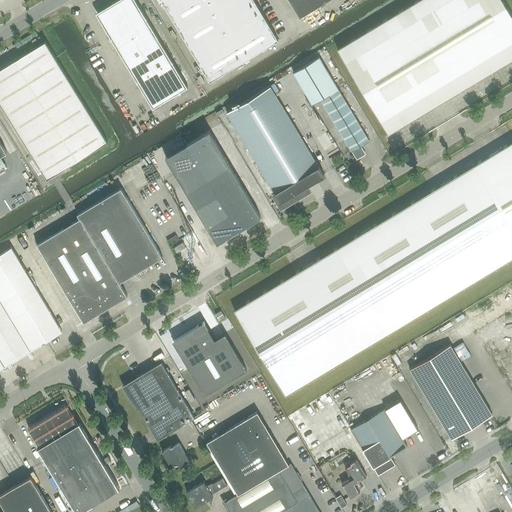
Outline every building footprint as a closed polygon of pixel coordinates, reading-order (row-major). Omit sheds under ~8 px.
[(116,0),(96,12),(153,107),(187,86),(135,0),(116,0)] [(160,0),(161,0),(210,80),(278,38),(254,0),(159,0),(160,0)] [(289,0),(300,17),(327,0),(289,0)] [(418,0),(338,48),(389,133),(511,58),(511,16),(502,0),(418,0)] [(0,68),(0,101),(47,178),(107,141),(45,41),(0,68)] [(313,104),(321,99),(357,159),(364,155),(365,152),(361,146),(369,141),(319,56),(293,72),(313,104)] [(244,140),(275,192),(274,193),(282,206),(309,189),(307,186),(325,175),(319,165),(318,166),(287,114),(271,86),(227,112),(244,140)] [(209,130),(166,156),(217,243),(261,217),(209,130)] [(511,258),(511,141),(337,247),(320,257),(296,272),(234,309),(286,395),(380,338),(389,333),(511,258)] [(80,218),(37,244),(84,322),(128,295),(120,282),(162,256),(121,187),(77,214),(80,218)] [(183,242),(174,247),(177,252),(186,247),(183,242)] [(11,247),(0,253),(0,368),(62,331),(11,247)] [(511,294),(480,313),(511,367),(511,294)] [(68,313),(73,324),(80,320),(75,310),(68,313)] [(219,320),(225,317),(221,310),(215,314),(219,320)] [(208,323),(177,341),(183,351),(180,353),(206,397),(248,372),(227,335),(218,341),(208,323)] [(451,438),(492,413),(450,344),(409,369),(451,438)] [(501,352),(491,357),(493,362),(503,357),(501,352)] [(158,439),(195,417),(162,361),(123,385),(136,408),(138,407),(158,439)] [(400,399),(385,408),(402,438),(418,429),(400,399)] [(40,446),(37,447),(76,511),(80,511),(120,488),(80,421),(77,423),(65,404),(28,426),(40,446)] [(350,429),(373,467),(378,475),(395,464),(390,455),(407,445),(385,408),(350,429)] [(231,511),(320,511),(298,475),(259,410),(206,442),(212,450),(210,451),(234,492),(236,492),(238,494),(225,502),(231,511)] [(180,467),(190,461),(179,442),(173,446),(172,445),(162,451),(169,462),(171,461),(172,463),(174,465),(176,466),(179,465),(180,467)] [(358,480),(366,475),(356,459),(348,464),(349,465),(343,469),(347,475),(346,476),(345,477),(346,478),(346,479),(341,482),(351,497),(360,491),(358,489),(362,486),(358,480)] [(52,511),(31,476),(0,494),(0,500),(6,510),(1,511),(52,511)] [(223,478),(208,487),(204,481),(186,491),(196,507),(213,497),(212,494),(228,485),(223,478)] [(502,511),(489,489),(466,502),(472,511),(502,511)]
